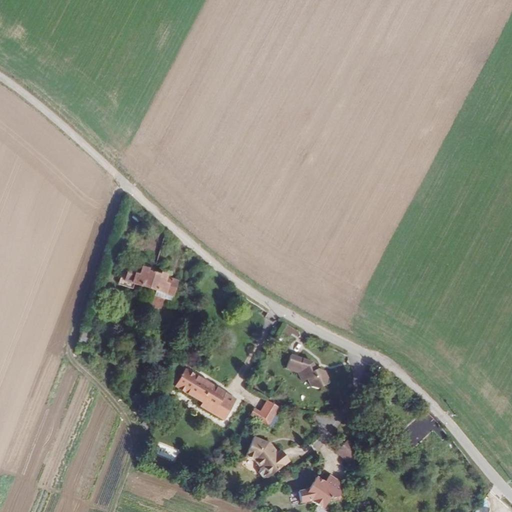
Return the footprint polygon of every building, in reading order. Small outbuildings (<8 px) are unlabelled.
[(143,287),(150,265),(135,259),(133,266),(122,263),(115,284),(132,290),(133,284),(143,287)] [(167,295),(173,277),(164,275),(166,269),(150,265),(143,287),(150,290),(160,293),(167,295)] [(156,307),(159,297),(160,293),(150,290),(145,304),(156,307)] [(321,365),(317,357),(306,352),(296,348),(291,361),(298,364),(302,366),(306,376),(311,374),(314,383),(320,385),(333,381),(328,368),(324,365),(321,365)] [(219,388),(184,367),(173,385),(201,403),(203,400),(226,414),(235,399),(219,388)] [(246,405),(251,395),(241,390),(235,399),(246,405)] [(261,414),(272,399),(270,398),(262,410),(256,407),(255,410),(261,414)] [(271,424),(282,405),(272,399),(261,414),(255,410),(253,414),(264,420),(271,424)] [(271,424),(264,420),(261,426),(268,430),(271,424)] [(370,439),(373,431),(362,426),(362,435),(370,439)] [(278,451),(272,445),(270,446),(267,442),(262,437),(246,437),(245,458),(255,458),(261,465),(260,471),(264,476),(269,476),(290,460),(282,449),(278,451)] [(361,459),(361,445),(354,438),(345,448),(361,462),(361,459)] [(348,484),(346,475),(334,468),(330,477),(321,472),(314,486),(305,488),(307,499),(318,497),(331,503),(336,493),(345,490),(348,484)]
